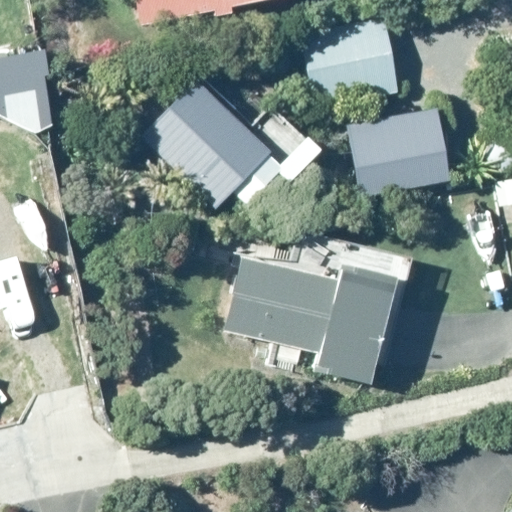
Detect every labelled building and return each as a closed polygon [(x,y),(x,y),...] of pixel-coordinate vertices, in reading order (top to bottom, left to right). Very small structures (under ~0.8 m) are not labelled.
[(316,2),(315,0),(147,0),(153,31),(316,2)] [(401,59),(394,19),(306,33),(317,99),(405,84),(401,59)] [(150,132),(228,219),(249,199),(260,211),(300,176),(211,77),(150,132)] [(462,186),(451,111),(358,123),(369,199),(462,186)] [(347,284),(248,259),(230,333),(332,359),(328,374),(386,388),(412,285),(350,270),(347,284)]
